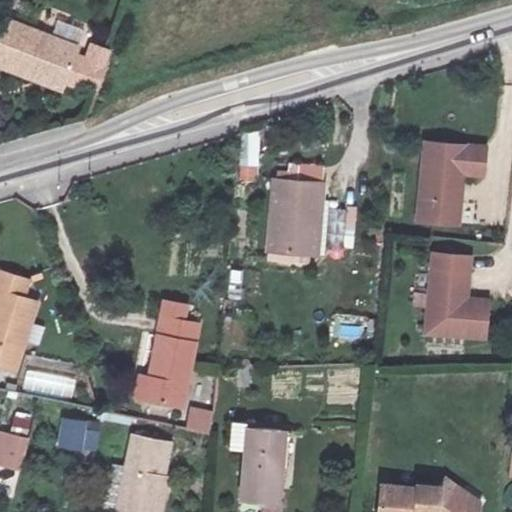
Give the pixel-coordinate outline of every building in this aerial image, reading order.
[(0,41),(0,90),(47,109),(63,67),(0,41)] [(469,137),(409,132),(402,209),(441,213),(446,165),(467,167),(469,137)] [(303,195),(306,177),(263,172),(256,247),(311,252),(315,197),(303,195)] [(317,177),(306,177),(303,195),(315,197),(317,177)] [(444,236),(406,239),(410,320),(471,317),(469,279),(446,280),(441,280),(439,254),(445,253),(444,236)] [(0,357),(0,358),(25,296),(9,290),(16,271),(0,265),(0,357)] [(144,313),(135,394),(175,399),(183,316),(144,313)] [(339,325),(339,340),(363,340),(363,325),(339,325)] [(237,386),(250,386),(250,360),(237,360),(237,386)] [(186,429),(210,434),(215,411),(190,406),(186,429)] [(85,415),(62,413),(57,443),(99,448),(101,428),(85,425),(85,415)] [(275,419),(237,413),(227,484),(266,490),(275,419)] [(109,454),(123,456),(116,494),(131,497),(127,511),(156,511),(165,469),(155,467),(164,426),(117,418),(109,454)] [(16,428),(0,423),(0,454),(9,457),(16,428)] [(109,454),(100,490),(116,494),(123,456),(109,454)] [(367,474),(363,511),(365,511),(399,511),(400,506),(421,507),(425,511),(457,511),(462,508),(442,490),(450,483),(433,468),(425,476),(403,474),(402,477),(367,474)]
